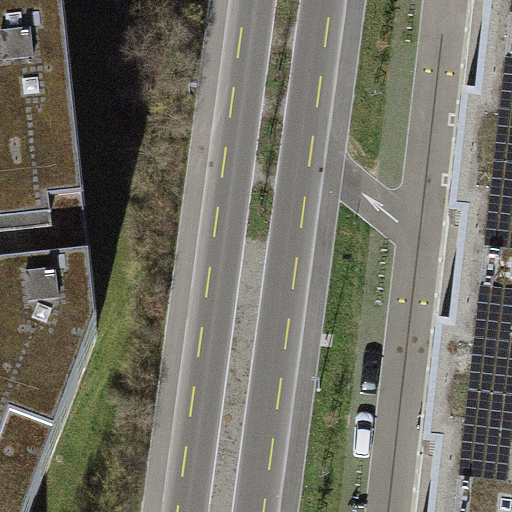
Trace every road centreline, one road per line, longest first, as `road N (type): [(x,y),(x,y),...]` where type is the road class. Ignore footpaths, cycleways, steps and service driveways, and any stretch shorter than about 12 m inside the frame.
road 1 (secondary): [(251,511),(320,0)]
road 2 (secondary): [(259,0),(191,511)]
